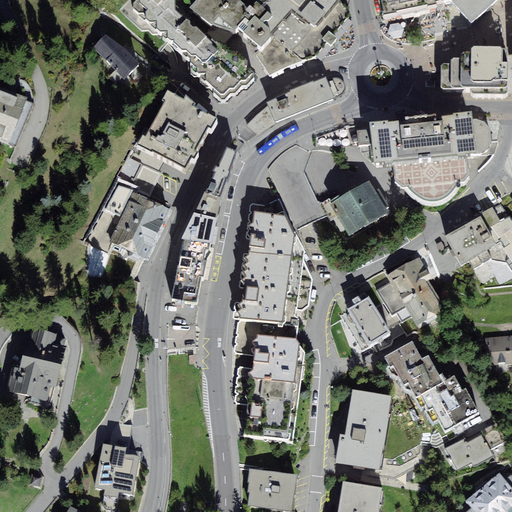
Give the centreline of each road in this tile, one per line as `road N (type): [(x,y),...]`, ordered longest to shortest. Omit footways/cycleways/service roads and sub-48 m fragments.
road 1 (tertiary): [(226,511),(213,346),(245,183),(278,140),(368,98)]
road 2 (residential): [(496,169),(458,211),(323,300),(313,511)]
road 3 (tertiary): [(356,70),(331,67),(292,79),(230,122),(158,271)]
road 4 (residential): [(56,485),(116,410),(145,282),(158,271)]
road 5 (tertiary): [(158,271),(151,355),(157,470),(148,511)]
road 6 (residential): [(0,336),(33,322),(71,336),(73,360),(47,461),(56,485)]
road 7 (residential): [(399,61),(490,33),(511,5)]
